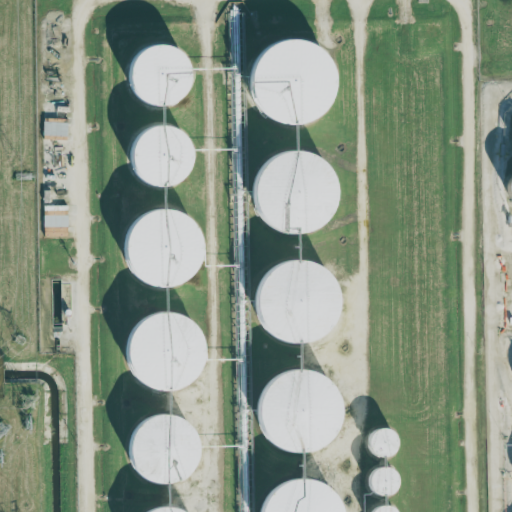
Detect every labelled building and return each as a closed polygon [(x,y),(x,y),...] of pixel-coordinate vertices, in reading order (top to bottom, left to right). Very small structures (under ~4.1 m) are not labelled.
[(275,45),(290,39),(310,40),(326,49),(335,60),(340,75),(337,96),(327,111),(315,119),(299,122),(283,119),(264,104),(256,81),(259,66),(265,55),(275,45)] [(146,50),(156,45),(165,44),(174,45),(183,49),(191,57),(195,68),(196,75),(193,88),(187,96),(178,102),(170,105),(160,105),(147,100),(141,94),(136,85),(134,73),(136,63),(141,55),(146,50)] [(44,139),(68,140),(69,119),(45,119),(44,139)] [(150,131),(160,126),(169,125),(178,126),(187,130),(195,138),(199,149),(200,156),(197,169),(191,178),(182,183),(174,186),(164,186),(151,181),(145,175),(140,166),(138,154),(140,144),(145,136),(150,131)] [(277,158),(293,151),(313,152),(329,161),(338,172),(343,188),(340,208),(330,223),(318,231),(302,235),(286,232),(266,216),(259,193),(261,179),(267,167),(277,158)] [(69,237),(69,206),(45,205),(44,236),(69,237)] [(149,215),(158,211),(168,210),(176,210),(187,215),(196,222),(201,233),(203,241),(203,252),(199,262),(193,270),(186,275),(175,279),(163,279),(150,275),(143,269),(136,258),(133,246),(134,236),(137,228),(142,222),(149,215)] [(279,266),(294,260),(314,261),(331,270),(340,281),(345,297),(342,317),(332,332),(320,340),(304,343),(287,340),(268,325),(261,302),(263,288),(269,276),(279,266)] [(153,320),(162,316),(172,314),(180,315),(191,319),(200,327),(206,337),(208,346),(207,357),(203,367),(197,375),(190,380),(179,384),(167,384),(155,380),(147,373),(140,363),(137,350),(139,341),(142,333),(146,326),(153,320)] [(282,379),(297,373),(317,373),(333,382),(342,394),(347,409),(344,430),(334,444),(322,452),(306,456),(290,453),(270,437),(263,415),(266,400),(272,389),(282,379)] [(151,421),(160,417),(170,415),(178,416),(189,420),(198,428),(204,438),(206,447),(205,457),(201,468),(195,475),(188,481),(177,485),(165,485),(152,480),(145,474),(138,463),(135,451),(137,441),(139,434),(144,427),(151,421)] [(378,436),(385,432),(393,433),(400,435),(402,440),(405,449),(400,454),(396,457),(390,459),(384,458),(378,454),(376,447),(376,441),(378,436)] [(380,474),(386,470),(394,471),(401,473),(404,478),(406,488),(401,493),(397,496),(391,497),(385,496),(379,492),(377,485),(378,479),(380,474)] [(284,487),(300,481),(320,482),(336,491),(345,502),(348,511),(267,511),(268,508),(274,497),(284,487)]
